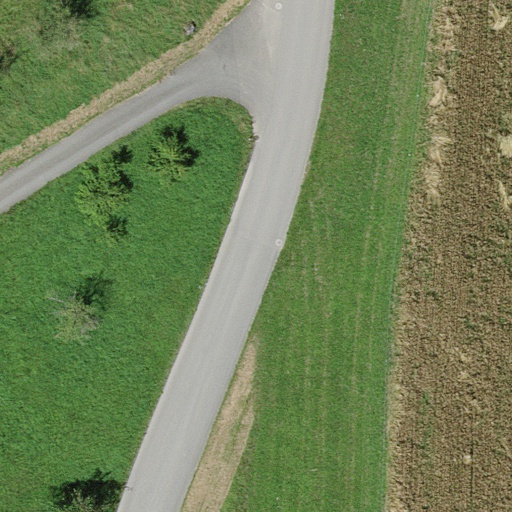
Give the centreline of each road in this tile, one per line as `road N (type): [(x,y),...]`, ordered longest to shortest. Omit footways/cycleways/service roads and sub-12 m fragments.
road 1 (unclassified): [(157,511),(230,326),(310,41),(312,0)]
road 2 (track): [(310,41),(42,166),(0,198)]
